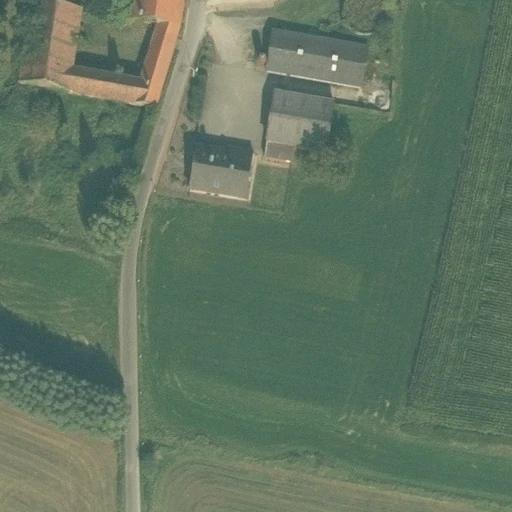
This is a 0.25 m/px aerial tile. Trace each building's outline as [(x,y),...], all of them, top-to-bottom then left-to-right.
[(157,27),(178,30),(182,0),(129,0),(127,23),(157,27)] [(348,0),(344,3),(341,20),(351,35),(368,38),(383,28),(386,11),(378,0),(348,0)] [(17,86),(67,95),(71,71),(80,11),(29,3),(17,86)] [(157,27),(150,48),(172,52),(178,30),(157,27)] [(266,74),(361,91),(367,50),(272,34),(266,74)] [(150,48),(140,83),(133,107),(154,110),(172,52),(150,48)] [(67,95),(133,107),(140,83),(71,71),(67,95)] [(294,150),(325,155),(333,106),(274,96),(266,145),(266,146),(294,150)] [(264,161),(291,166),(294,150),(266,146),(264,161)] [(189,192),(237,200),(240,182),(247,183),(251,155),(239,153),(238,159),(194,152),(188,193),(189,193),(189,192)] [(240,182),(237,200),(244,201),(247,183),(240,182)]
